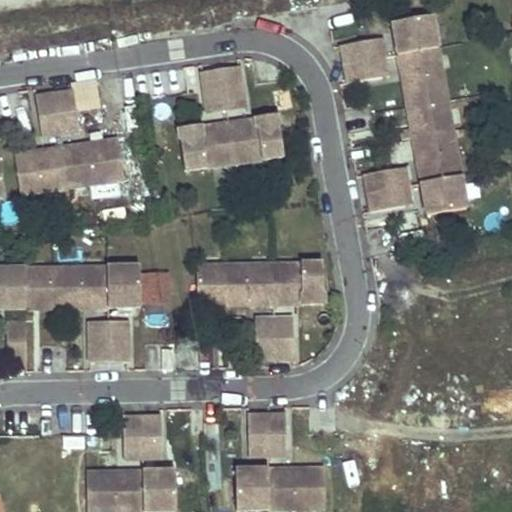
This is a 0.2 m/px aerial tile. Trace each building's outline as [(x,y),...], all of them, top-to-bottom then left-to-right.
[(430,15),(391,22),(426,214),(465,207),(430,15)] [(382,37),(340,44),(343,63),(385,55),(382,37)] [(385,55),(343,63),(347,81),(388,74),(385,55)] [(236,69),(218,71),(224,113),(242,111),(236,69)] [(218,71),(199,74),(205,116),(224,113),(218,71)] [(70,93),(52,95),(58,137),(76,135),(70,93)] [(52,95),(33,98),(39,140),(58,137),(52,95)] [(274,118),(195,129),(200,169),(279,158),(274,118)] [(114,141),(0,157),(0,198),(120,181),(114,141)] [(405,167),(363,175),(366,193),(408,186),(405,167)] [(408,186),(366,193),(370,212),(412,204),(408,186)] [(321,262),(196,265),(197,305),(322,302),(321,262)] [(137,266),(0,267),(0,307),(138,306),(137,266)] [(156,306),(170,306),(169,276),(155,276),(156,306)] [(291,318),(272,319),(273,361),(292,361),(291,318)] [(272,319),(253,319),(254,361),(273,361),(272,319)] [(108,321),(89,321),(90,364),(108,364),(108,321)] [(127,321),(108,321),(108,364),(127,363),(127,321)] [(24,323),(6,323),(6,366),(25,365),(24,323)] [(266,416),(247,416),(248,459),(267,459),(266,416)] [(284,416),(266,416),(267,459),(286,458),(284,416)] [(141,418),(122,419),(123,461),(141,461),(141,418)] [(159,418),(141,418),(141,461),(160,460),(159,418)] [(436,498),(436,462),(422,462),(421,498),(436,498)] [(323,469),(237,471),(237,511),(324,510),(323,469)] [(172,511),(172,472),(86,474),(87,511),(172,511)] [(0,511),(23,511),(21,494),(0,497),(0,511)]
